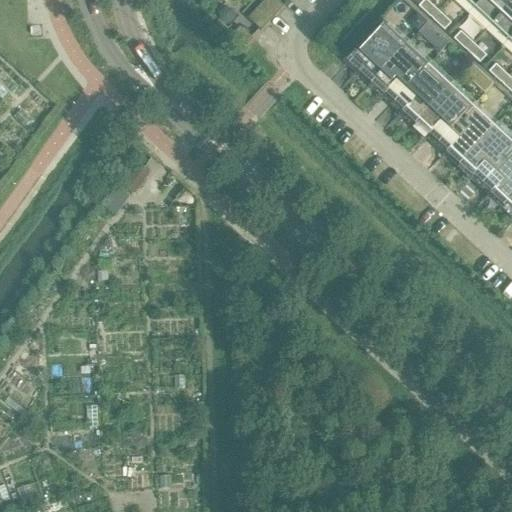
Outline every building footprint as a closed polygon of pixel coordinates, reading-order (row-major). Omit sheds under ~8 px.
[(278,13),(283,7),(276,0),(264,0),(264,1),(278,13)] [(438,13),(425,0),(418,8),(431,20),(438,13)] [(451,0),(468,15),(481,0),(451,0)] [(485,31),(511,2),(511,0),(481,0),(468,15),(485,31)] [(272,19),(278,13),(264,1),(258,7),(272,19)] [(503,48),(511,37),(511,2),(485,31),(503,48)] [(266,25),(272,19),(258,7),(253,13),(266,25)] [(262,32),(266,25),(253,13),(247,19),(262,32)] [(450,24),(438,13),(431,20),(443,32),(450,24)] [(374,81),(405,47),(383,26),(347,64),(358,74),(362,70),(374,81)] [(247,47),(253,40),(239,28),(233,34),(247,47)] [(472,45),(460,33),(453,40),(466,52),(472,45)] [(511,55),(511,37),(503,48),(511,55)] [(485,57),(472,45),(466,52),(479,64),(485,57)] [(392,105),(427,67),(405,47),(374,81),(385,92),(382,96),(392,105)] [(508,78),(495,66),(488,73),(501,85),(508,78)] [(418,122),(449,88),(427,67),(392,105),(402,115),(406,111),(418,122)] [(511,81),(508,78),(501,85),(511,95),(511,81)] [(436,146),(471,108),(449,88),(418,122),(429,133),(426,137),(436,146)] [(462,163),(493,129),(471,108),(436,146),(446,156),(450,152),(462,163)] [(480,187),(511,152),(511,145),(493,129),(462,163),(474,173),(470,178),(480,187)] [(506,203),(511,196),(511,152),(480,187),(490,197),(494,193),(506,203)]
